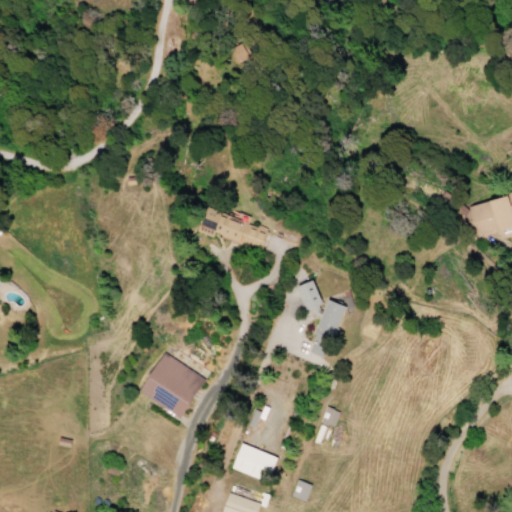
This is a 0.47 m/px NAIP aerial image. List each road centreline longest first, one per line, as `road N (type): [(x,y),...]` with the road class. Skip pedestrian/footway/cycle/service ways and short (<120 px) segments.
road 1 (track): [(0,166),(51,171),(99,148),(137,106),(162,0)]
road 2 (residential): [(442,511),(439,478),(450,448),(511,375)]
